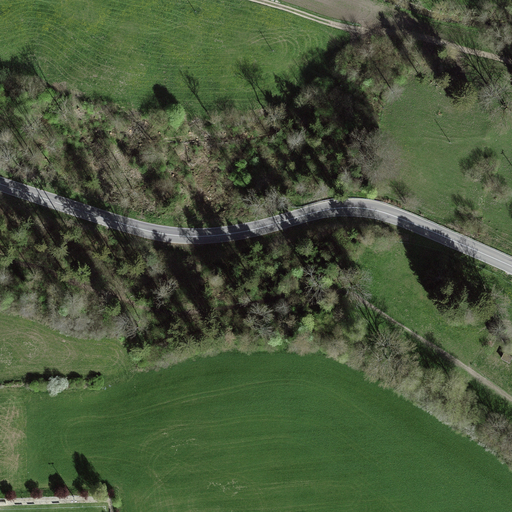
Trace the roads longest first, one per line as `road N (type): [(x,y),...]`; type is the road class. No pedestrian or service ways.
road 1 (tertiary): [(0,183),(167,234),(247,230),(325,208),(383,211),(511,266)]
road 2 (track): [(511,63),(357,32),(251,0)]
